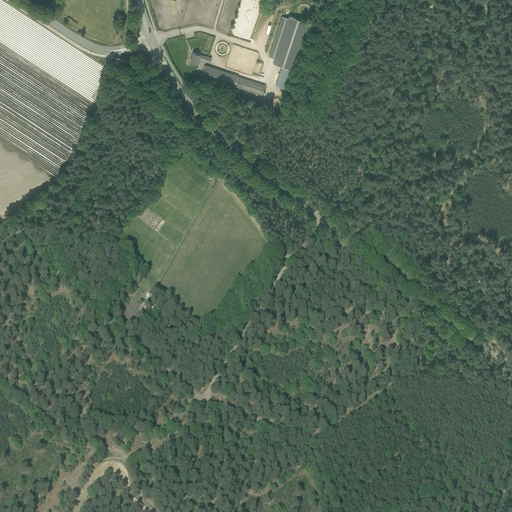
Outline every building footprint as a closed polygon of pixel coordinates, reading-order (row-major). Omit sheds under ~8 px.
[(268,31),(274,15),(271,14),(265,30),(268,31)] [(276,85),(289,89),(309,23),(289,16),(288,19),(282,17),(269,56),(275,59),(273,63),(282,66),(276,85)] [(205,57),(198,54),(193,53),(190,62),(197,64),(199,58),(204,60),(204,61),(210,63),(211,58),(206,56),(205,57)] [(202,76),(202,77),(232,87),(234,88),(235,87),(261,95),(265,85),(238,77),(238,76),(212,67),(206,65),(205,67),(204,71),(202,76)] [(147,292),(142,303),(147,305),(152,295),(147,292)]
